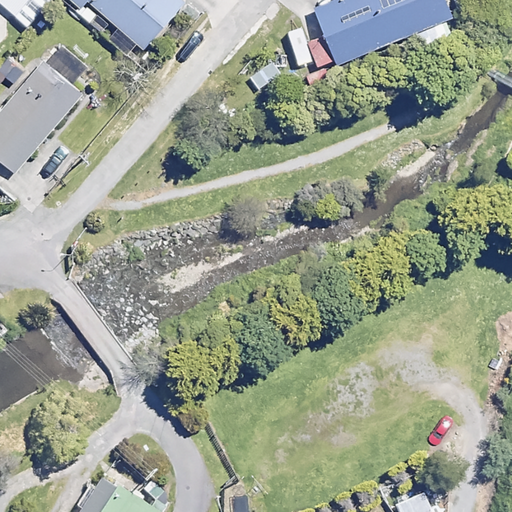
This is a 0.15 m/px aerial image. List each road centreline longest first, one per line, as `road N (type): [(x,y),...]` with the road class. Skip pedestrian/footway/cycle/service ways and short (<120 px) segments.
road 1 (residential): [(23,263),(254,0)]
road 2 (residential): [(23,263),(55,284),(120,368),(180,452),(194,496)]
